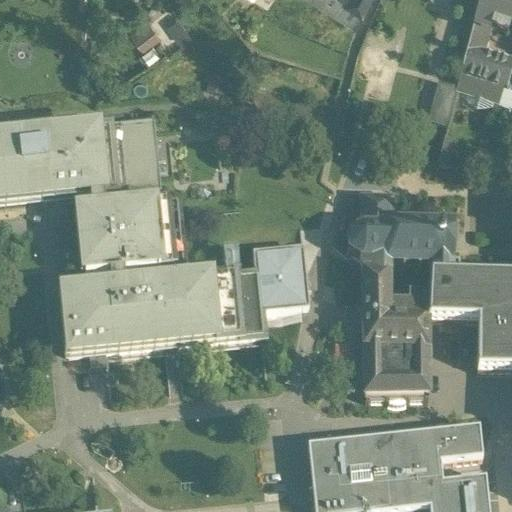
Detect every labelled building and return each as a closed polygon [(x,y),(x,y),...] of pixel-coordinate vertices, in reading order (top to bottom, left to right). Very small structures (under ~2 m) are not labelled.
[(340,0),(309,0),(355,29),(361,13),(340,0)] [(366,0),(340,0),(361,13),(366,0)] [(480,0),(462,0),(460,12),(476,16),(480,0)] [(509,32),(511,22),(511,3),(501,0),(480,0),(476,16),(473,27),(485,32),(489,33),(492,25),(509,32)] [(166,27),(179,45),(190,37),(177,19),(166,27)] [(127,34),(133,41),(138,49),(156,36),(145,21),(127,34)] [(492,25),(489,33),(511,36),(511,32),(509,32),(492,25)] [(485,32),(473,27),(467,51),(478,55),(485,32)] [(481,56),(489,33),(485,32),(478,55),(481,56)] [(478,55),(467,51),(456,92),(455,96),(498,109),(503,93),(499,92),(508,64),(481,56),(478,55)] [(226,83),(211,79),(210,84),(208,93),(223,97),(226,83)] [(456,92),(438,88),(429,124),(447,129),(455,96),(456,92)] [(511,95),(505,94),(503,93),(498,109),(511,113),(511,111),(511,95)] [(149,131),(119,134),(125,195),(155,192),(149,131)] [(119,134),(0,144),(0,206),(88,199),(102,197),(125,195),(119,134)] [(102,197),(88,199),(90,214),(103,213),(102,197)] [(405,231),(406,226),(402,226),(402,231),(390,231),(390,204),(360,204),(360,230),(363,230),(362,234),(351,240),(347,238),(345,240),(350,243),(350,256),(345,258),(346,260),(351,258),(361,264),(373,270),(388,271),(401,271),(401,276),(404,276),(404,271),(416,271),(416,276),(419,276),(419,271),(429,271),(457,272),(457,269),(452,269),(453,235),(458,235),(458,232),(451,232),(452,227),(449,227),(449,232),(436,232),(436,227),(433,227),(433,232),(421,232),(421,226),(418,226),(418,231),(405,231)] [(90,214),(78,215),(85,282),(97,281),(169,274),(182,273),(175,206),(103,213),(90,214)] [(301,252),(252,257),(255,280),(256,280),(260,317),(308,313),(301,252)] [(388,310),(388,299),(388,271),(373,270),(366,266),(361,264),(361,278),(363,370),(362,370),(363,371),(363,407),(388,407),(388,410),(392,411),(396,411),(400,411),(404,410),(404,407),(428,407),(427,369),(427,327),(427,311),(399,310),(388,310)] [(457,272),(429,271),(428,284),(457,285),(457,272)] [(255,280),(171,289),(169,274),(97,281),(99,296),(63,300),(69,361),(263,341),(260,317),(256,280),(255,280)] [(511,286),(457,285),(428,284),(427,311),(427,327),(477,329),(476,377),(511,377),(511,286)] [(398,300),(388,299),(388,310),(399,310),(398,300)] [(478,434),(422,440),(427,491),(441,489),(439,470),(481,466),(478,434)] [(422,440),(354,447),(361,511),(428,511),(427,491),(422,440)] [(361,511),(354,447),(307,452),(312,511),(361,511)] [(441,489),(427,491),(428,511),(487,511),(484,485),(441,489)]
